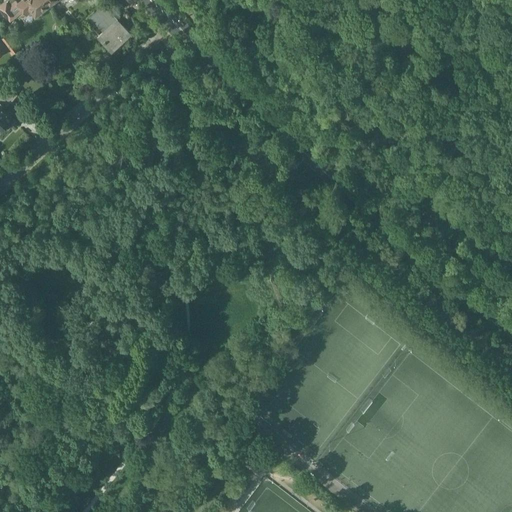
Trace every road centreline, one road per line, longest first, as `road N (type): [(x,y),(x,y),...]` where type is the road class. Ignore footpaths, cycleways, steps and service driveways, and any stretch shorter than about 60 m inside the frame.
road 1 (secondary): [(511,338),(308,158),(152,0)]
road 2 (residential): [(0,187),(119,80)]
